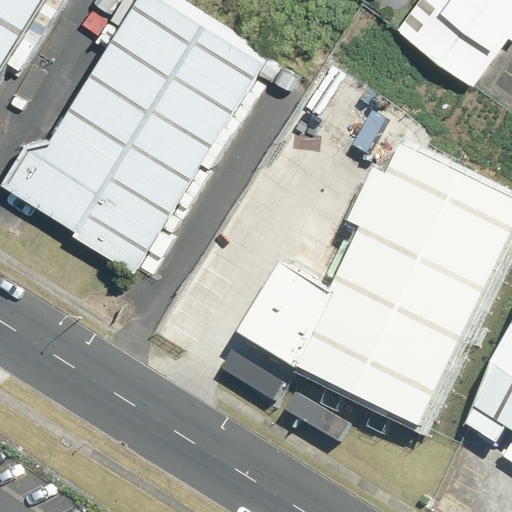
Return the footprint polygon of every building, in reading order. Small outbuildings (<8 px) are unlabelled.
[(0,0),(0,81),(50,0),(0,0)] [(186,0),(142,0),(57,136),(34,141),(10,179),(84,224),(80,230),(140,267),(273,54),(186,0)] [(511,0),(421,0),(403,25),(480,82),(511,37),(511,0)] [(358,224),(370,230),(339,295),(291,265),(247,334),(306,369),(429,428),(511,255),(511,194),(410,146),(396,176),(383,170),(358,224)] [(511,344),(473,425),(504,444),(511,431),(511,344)]
